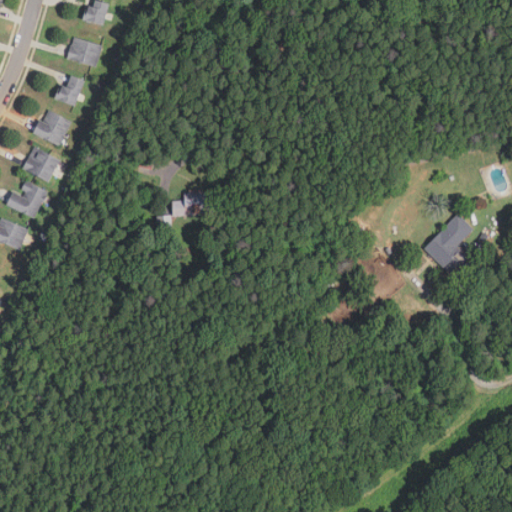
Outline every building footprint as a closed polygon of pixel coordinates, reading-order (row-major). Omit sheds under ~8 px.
[(86,0),(86,22),(108,22),(108,0),(86,0)] [(97,65),(102,44),(73,37),(68,59),(97,65)] [(86,80),(69,73),(59,98),(76,105),(86,80)] [(72,121),(47,108),(35,132),(59,145),(72,121)] [(23,168),(50,181),(61,159),(35,146),(23,168)] [(47,190),(27,181),(21,194),(14,190),(8,204),(34,217),(47,190)] [(209,189),(185,189),(186,199),(173,200),(173,215),(210,214),(209,189)] [(426,248),(443,265),(477,231),(460,213),(426,248)] [(0,240),(20,248),(28,228),(0,216),(0,240)]
